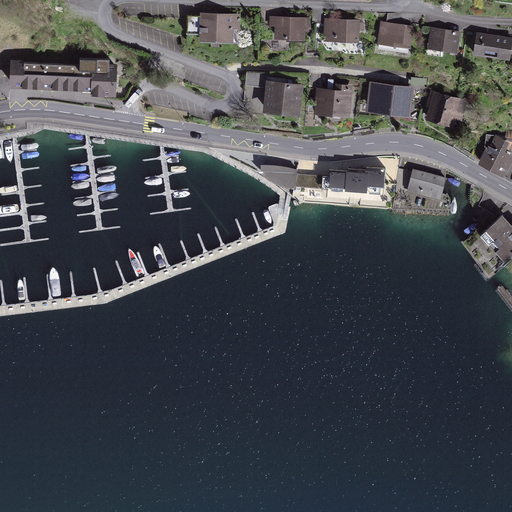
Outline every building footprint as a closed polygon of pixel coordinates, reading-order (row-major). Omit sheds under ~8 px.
[(387,14),(386,23),(401,25),(402,20),(396,15),(387,14)] [(238,16),(202,15),(202,18),(187,17),(187,33),(201,33),(201,38),(238,39),(238,16)] [(296,19),(270,18),(270,25),(277,26),(277,37),(303,38),(303,30),(308,30),(309,17),(296,17),(296,19)] [(357,20),(327,20),(326,39),(357,39),(357,20)] [(386,23),(382,22),(379,42),(409,46),(412,27),(401,25),(386,23)] [(436,29),(433,28),(430,47),(455,51),(458,32),(444,30),(436,28),(436,29)] [(511,39),(511,38),(477,33),(474,53),(484,55),(485,52),(497,54),(497,55),(509,57),(511,39)] [(79,64),(12,62),(11,82),(14,82),(14,85),(23,85),(23,81),(42,82),(42,86),(53,86),(53,84),(82,85),(82,92),(93,93),(93,89),(103,90),(103,93),(112,94),(112,92),(114,92),(115,66),(109,66),(109,59),(80,57),(79,64)] [(270,74),(247,72),(245,84),(266,87),(266,79),(270,79),(266,109),(278,110),(278,107),(297,109),(300,86),(288,84),(288,79),(270,77),(270,74)] [(337,93),(319,91),(318,110),(347,113),(349,87),(338,86),(337,93)] [(408,90),(374,86),(372,108),(383,109),(382,111),(392,112),(392,107),(406,109),(408,90)] [(465,103),(431,94),(428,104),(429,104),(426,115),(452,122),(455,111),(462,113),(465,103)] [(490,146),(481,162),(500,172),(509,155),(502,152),(504,148),(511,150),(511,132),(506,132),(506,137),(487,135),(486,145),(490,146)] [(297,173),(297,170),(287,169),(287,167),(282,167),(282,168),(265,165),(264,172),(281,181),(281,183),(286,183),(294,188),(294,187),(297,173)] [(366,186),(384,187),(386,168),(366,166),(366,169),(348,168),(348,170),(329,169),(329,176),(328,187),(346,188),(346,191),(366,192),(366,186)] [(445,177),(414,169),(408,190),(440,199),(441,193),(445,177)] [(329,176),(297,173),(294,187),(328,189),(328,187),(329,176)] [(511,226),(501,215),(485,230),(509,256),(511,253),(511,226)] [(509,256),(485,230),(481,233),(478,230),(464,241),(489,274),(493,271),(495,273),(511,259),(509,256)]
